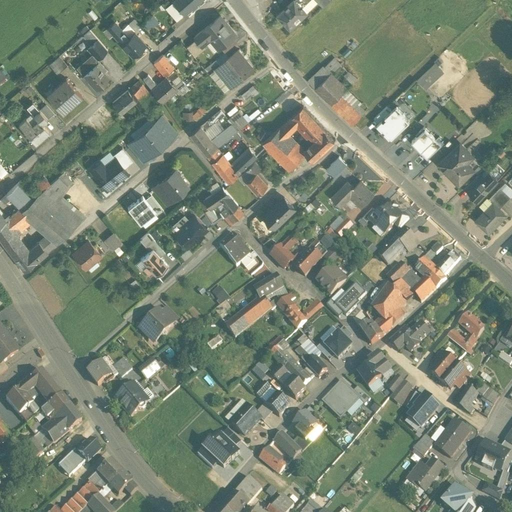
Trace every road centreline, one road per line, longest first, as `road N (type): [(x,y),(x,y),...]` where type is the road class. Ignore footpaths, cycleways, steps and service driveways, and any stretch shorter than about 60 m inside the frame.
road 1 (residential): [(0,190),(219,0)]
road 2 (residential): [(382,341),(306,400),(207,511)]
road 3 (residential): [(184,135),(16,284)]
road 4 (residential): [(71,373),(237,225)]
road 5 (residential): [(482,256),(349,133)]
road 6 (tertiary): [(176,511),(126,457),(71,373)]
road 7 (residential): [(237,225),(349,133)]
road 8 (residential): [(482,256),(382,341)]
road 9 (residential): [(498,272),(415,372)]
road 10 (residential): [(281,58),(184,135)]
